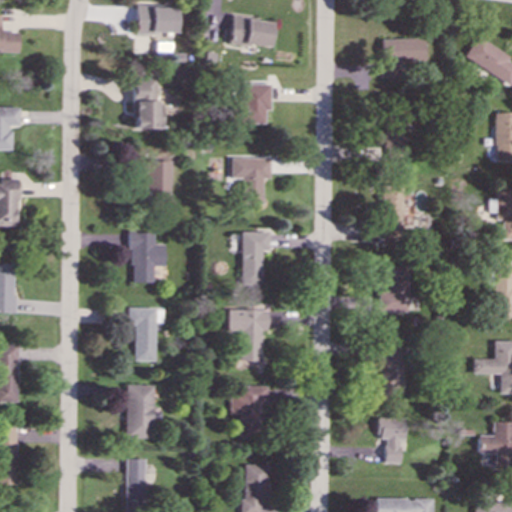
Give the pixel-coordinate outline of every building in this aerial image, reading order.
[(133,32),(174,32),(173,5),(133,6),(133,32)] [(225,42),(266,47),(270,20),(229,15),(225,42)] [(15,31),(0,31),(0,50),(15,51),(15,31)] [(506,56),(474,35),(460,56),(506,86),(511,76),(511,65),(504,60),(506,56)] [(377,38),(378,78),(401,77),(401,68),(422,67),(421,38),(377,38)] [(131,128),(160,128),(160,103),(154,103),(153,77),(130,77),(131,128)] [(267,110),(267,83),(239,83),(239,100),(231,100),(231,123),(263,122),(263,110),(267,110)] [(16,107),(0,106),(0,149),(8,150),(8,125),(16,125),(16,107)] [(403,159),(404,107),(382,106),(380,159),(403,159)] [(511,112),(491,112),(492,161),(511,160),(511,112)] [(227,177),(239,178),(238,203),(259,204),(260,178),(267,178),(267,158),(227,157),(227,177)] [(168,160),(142,159),(141,200),(167,200),(168,160)] [(0,225),(13,226),(14,179),(0,178),(0,225)] [(511,239),(511,186),(493,186),(492,198),(485,198),(485,212),(492,212),(492,219),(499,219),(499,239),(511,239)] [(161,266),(162,244),(151,243),(151,231),(128,231),(127,281),(151,282),(151,266),(161,266)] [(259,250),(266,250),(266,231),(238,231),(238,284),(260,284),(259,250)] [(0,312),(11,312),(11,263),(0,263),(0,312)] [(491,316),(511,316),(511,285),(510,285),(509,264),(485,264),(485,285),(490,285),(491,316)] [(376,312),(405,312),(405,266),(382,266),(382,290),(375,290),(376,312)] [(152,322),(160,322),(160,307),(125,307),(124,325),(131,325),(131,360),(151,361),(152,322)] [(258,329),(264,329),(265,310),(224,309),(224,330),(236,330),(236,360),(257,360),(258,329)] [(511,340),(490,340),(490,358),(470,358),(469,373),(497,373),(496,393),(511,393),(511,340)] [(13,343),(0,343),(0,401),(13,401),(13,343)] [(401,388),(401,344),(375,345),(375,363),(378,363),(378,388),(401,388)] [(149,437),(149,385),(122,384),(121,437),(149,437)] [(226,385),(226,414),(235,414),(235,438),(261,439),(262,385),(226,385)] [(401,438),(401,417),(374,417),(374,438),(381,438),(381,462),(397,462),(396,439),(401,438)] [(511,421),(490,421),(489,435),(475,434),(475,452),(492,453),(491,467),(511,467),(511,421)] [(0,485),(13,485),(11,427),(0,427),(0,485)] [(120,511),(140,511),(141,458),(121,458),(120,511)] [(256,511),(257,496),(264,496),(265,464),(241,463),(240,499),(235,499),(235,511),(256,511)] [(372,511),(429,511),(429,497),(372,498),(372,511)] [(471,511),(511,511),(511,501),(471,501),(471,511)]
